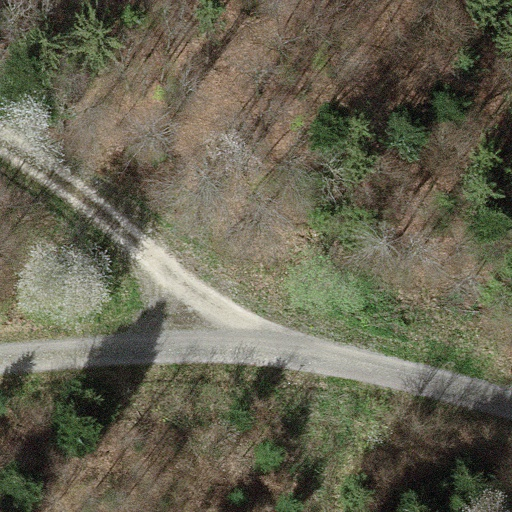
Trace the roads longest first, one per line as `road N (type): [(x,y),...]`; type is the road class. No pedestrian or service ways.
road 1 (track): [(250,344),(86,195),(0,143)]
road 2 (track): [(511,397),(331,350),(250,344)]
road 3 (track): [(250,344),(0,361)]
